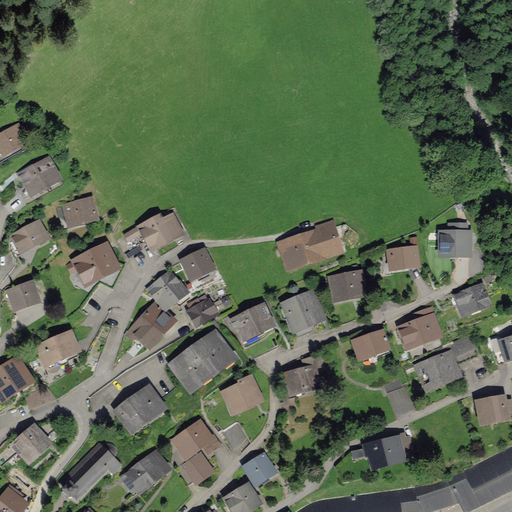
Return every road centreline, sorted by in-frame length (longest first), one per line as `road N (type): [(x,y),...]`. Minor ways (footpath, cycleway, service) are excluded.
road 1 (residential): [(192,511),(270,428),(283,363),(455,285),(463,265)]
road 2 (residential): [(73,399),(93,387),(143,278),(162,258),(183,245),(273,237)]
road 3 (residential): [(271,511),(350,445),(511,375)]
road 4 (unknown): [(304,489),(446,469)]
road 5 (residential): [(35,511),(46,482),(84,433),(73,399)]
